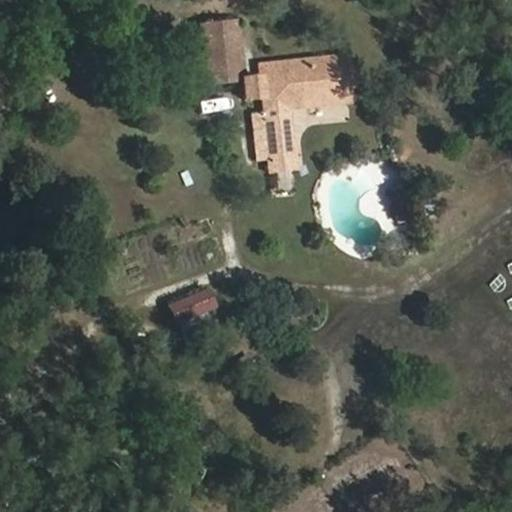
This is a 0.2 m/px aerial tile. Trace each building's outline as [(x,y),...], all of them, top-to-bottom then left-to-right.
[(327,0),(332,40),(398,32),(393,0),(327,0)] [(244,20),(202,20),(202,83),(244,83),(244,20)] [(280,77),(293,160),(327,156),(322,119),(367,112),(357,64),(338,66),(332,40),(306,45),(311,71),(280,77)] [(327,156),(293,160),(297,188),(332,183),(327,156)] [(396,223),(410,220),(403,185),(389,188),(396,223)] [(208,290),(172,305),(180,324),(217,308),(208,290)]
